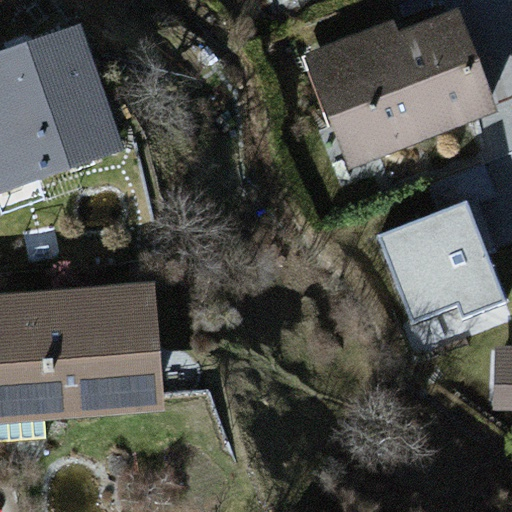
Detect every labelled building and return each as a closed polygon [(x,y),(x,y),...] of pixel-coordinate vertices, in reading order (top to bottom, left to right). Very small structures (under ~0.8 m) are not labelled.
[(396,30),(311,61),(352,176),(500,124),(463,18),(400,40),(396,30)] [(86,28),(0,57),(0,204),(132,160),(86,28)] [(466,210),(380,239),(417,347),(503,318),(466,210)] [(161,287),(0,302),(0,428),(173,413),(161,287)] [(511,354),(500,354),(495,418),(511,419),(511,354)]
